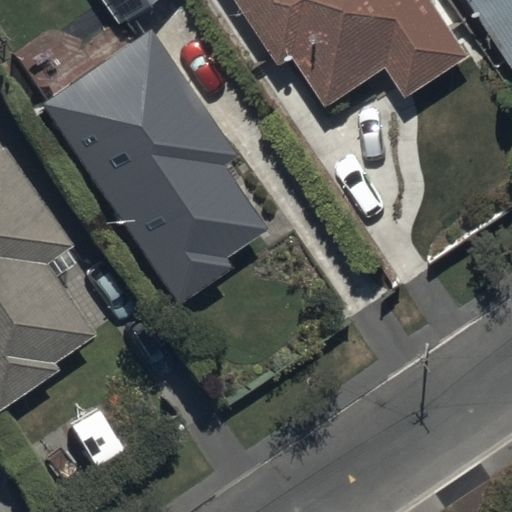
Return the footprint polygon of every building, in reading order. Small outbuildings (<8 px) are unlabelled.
[(113,0),(123,13),(142,0),(113,0)] [(438,0),(245,0),(280,54),(293,46),(325,96),(387,56),(406,84),(467,44),(438,0)] [(511,0),(476,0),(511,54),(511,0)] [(233,147),(138,23),(36,101),(146,243),(140,248),(176,294),(226,255),(223,251),(262,221),(216,160),(233,147)] [(0,139),(0,398),(58,359),(53,352),(91,326),(44,258),(70,240),(0,139)]
